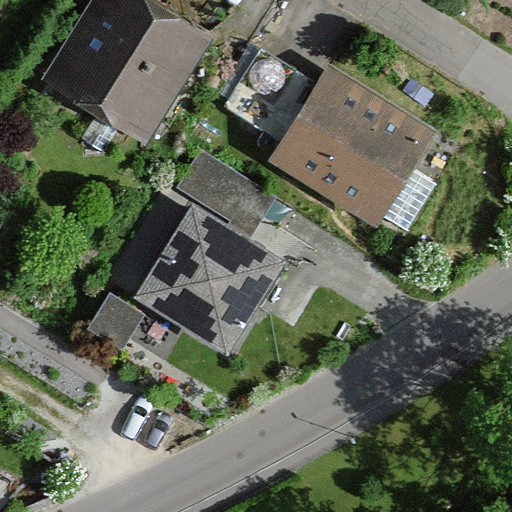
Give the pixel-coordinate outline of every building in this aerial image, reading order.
[(148,131),(208,35),(152,0),(94,0),(50,70),(148,131)] [(265,55),(228,106),(270,136),(306,85),(265,55)] [(383,222),(439,131),(332,66),(277,157),(383,222)] [(273,195),(204,151),(183,183),(251,228),(273,195)] [(290,262),(200,201),(145,283),(123,269),(90,320),(152,361),(186,309),(236,343),(290,262)]
